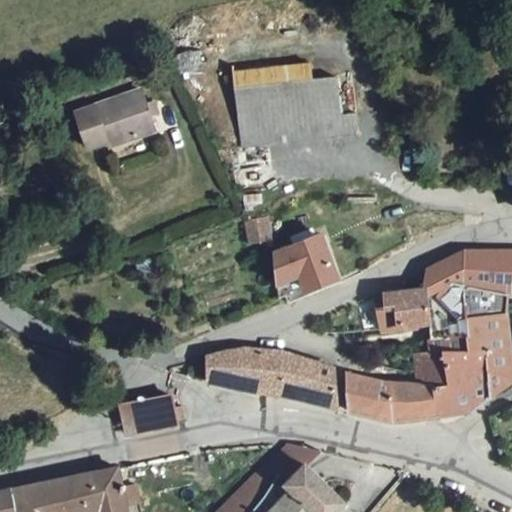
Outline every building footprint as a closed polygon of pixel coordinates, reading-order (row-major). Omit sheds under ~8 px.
[(308,63),(233,71),(241,142),(339,132),(337,116),(334,79),(309,81),(308,63)] [(154,130),(140,86),(69,110),(80,143),(106,137),(108,144),(154,130)] [(353,114),(337,116),(339,132),(355,130),(353,114)] [(250,218),(251,237),(270,236),(268,216),(250,218)] [(291,244),(294,252),(312,245),(309,236),(291,244)] [(294,252),(272,261),(275,290),(300,280),(306,296),(336,285),(319,242),(312,245),(294,252)] [(511,367),(504,315),(511,298),(511,297),(511,251),(463,250),(427,268),(423,286),(424,318),(427,350),(440,350),(483,351),(489,397),(511,380),(511,367)] [(407,323),(424,318),(423,286),(401,290),(407,323)] [(390,304),(394,328),(407,323),(401,290),(383,292),(384,304),(390,304)] [(381,332),(394,328),(390,304),(384,304),(383,292),(372,294),(381,332)] [(241,348),(206,356),(205,380),(252,391),(262,389),(325,406),(331,367),(280,351),(241,348)] [(415,381),(381,379),(373,416),(392,420),(434,415),(431,383),(447,384),(440,350),(427,350),(413,351),(415,381)] [(483,351),(440,350),(447,384),(431,383),(434,415),(464,412),(489,397),(483,351)] [(346,410),(373,416),(381,379),(345,370),(346,410)] [(171,398),(166,395),(125,404),(120,416),(125,435),(178,423),(171,398)] [(307,461),(317,451),(289,445),(268,464),(287,482),(307,461)] [(332,511),(346,497),(307,461),(287,482),(268,464),(253,480),(246,488),(233,500),(223,511),(221,511),(332,511)] [(12,490),(15,511),(127,511),(126,504),(140,502),(137,485),(123,487),(119,468),(12,490)] [(0,511),(15,511),(12,490),(0,492),(0,511)]
